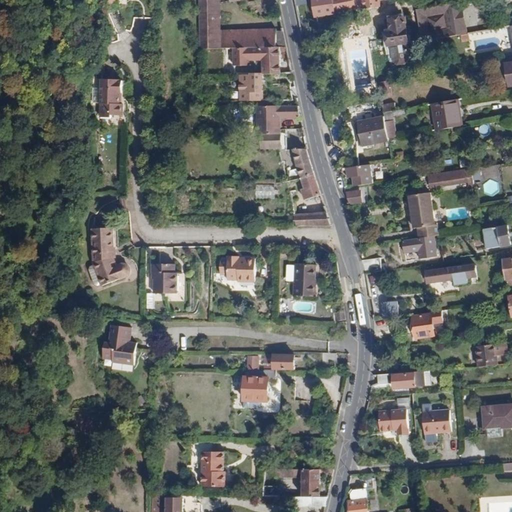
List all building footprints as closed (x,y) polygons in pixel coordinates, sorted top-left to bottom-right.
[(200,0),(201,50),(235,50),(281,51),(286,51),(283,33),(219,31),(218,0),(200,0)] [(311,0),(314,15),(337,12),(334,0),(311,0)] [(334,0),(337,12),(364,7),(363,0),(334,0)] [(416,17),(423,50),(467,40),(461,10),(457,11),(456,9),(416,17)] [(404,26),(386,28),(393,71),(411,68),(404,26)] [(281,51),(235,50),(236,70),(248,71),(248,61),(264,60),(265,77),(281,77),(281,51)] [(243,84),(243,101),(265,101),(265,77),(247,77),(247,84),(243,84)] [(97,92),(97,105),(104,105),(104,119),(116,119),(116,117),(126,117),(126,106),(123,106),(123,94),(126,94),(126,81),(105,81),(105,92),(97,92)] [(379,83),(381,96),(394,94),(392,81),(379,83)] [(382,103),(384,111),(394,110),(398,109),(396,102),(382,103)] [(433,107),(438,132),(463,128),(459,103),(433,107)] [(304,121),(301,108),(262,107),(262,136),(286,136),(286,132),(284,123),(304,121)] [(384,114),(389,136),(399,134),(394,110),(384,111),(384,114)] [(357,119),(362,146),(390,141),(389,136),(384,114),(357,119)] [(304,186),(305,198),(325,197),(311,150),(297,150),(306,186),(304,186)] [(353,175),(355,184),(374,181),(371,162),(347,166),(348,176),(353,175)] [(469,180),(467,168),(444,171),(445,177),(426,180),(427,187),(446,184),(446,186),(452,185),(452,182),(469,180)] [(256,185),(255,198),(274,199),(275,186),(256,185)] [(347,191),(349,203),(365,200),(362,188),(347,191)] [(430,189),(409,193),(413,222),(417,221),(419,231),(439,228),(437,216),(434,217),(430,189)] [(300,213),(302,224),(332,224),(328,212),(300,213)] [(511,241),(510,226),(486,229),(488,249),(511,245),(511,241)] [(133,266),(131,264),(128,264),(125,264),(117,267),(113,259),(114,230),(94,230),(92,264),(104,287),(130,276),(132,275),(134,273),(134,268),(133,266)] [(438,256),(435,235),(403,240),(405,253),(418,250),(420,259),(438,256)] [(227,256),(227,277),(238,277),(238,279),(255,279),(255,256),(227,256)] [(363,265),(365,277),(380,274),(378,262),(363,265)] [(296,263),(294,294),(316,295),(317,284),(313,284),(313,278),(315,278),(316,264),(296,263)] [(155,275),(154,293),(176,293),(177,274),(173,274),(173,266),(152,265),(152,275),(155,275)] [(474,266),(425,274),(427,286),(455,282),(455,286),(468,284),(468,280),(476,278),(474,266)] [(381,305),(383,321),(386,321),(398,320),(396,303),(381,305)] [(435,314),(417,317),(420,338),(440,335),(438,323),(447,321),(446,310),(434,312),(435,314)] [(346,320),(345,311),(336,312),(336,321),(346,320)] [(373,322),(374,333),(387,332),(386,321),(383,321),(373,322)] [(112,359),(112,362),(134,365),(137,342),(127,341),(129,327),(111,324),(109,340),(104,340),(102,358),(112,359)] [(480,344),(482,364),(501,362),(500,354),(511,353),(510,342),(480,344)] [(327,353),(327,363),(342,363),(342,353),(327,353)] [(247,355),(246,372),(257,372),(257,355),(247,355)] [(271,355),(271,368),(295,369),(295,355),(271,355)] [(245,371),(244,402),(267,403),(268,379),(272,379),(273,372),(257,372),(246,372),(245,371)] [(430,371),(377,378),(378,388),(394,386),(395,392),(432,388),(430,371)] [(511,400),(483,404),(485,425),(511,422),(511,400)] [(428,436),(456,434),(454,412),(426,414),(428,436)] [(381,416),(382,435),(396,435),(396,440),(412,438),(410,413),(381,416)] [(203,454),(203,488),(226,489),(226,471),(224,471),(224,453),(215,453),(215,443),(198,443),(198,454),(203,454)] [(302,479),(301,494),(321,495),(322,468),(278,467),(278,479),(302,479)] [(351,505),(352,511),(370,511),(368,491),(352,493),(353,505),(351,505)] [(163,501),(162,511),(184,511),(185,495),(168,494),(168,501),(163,501)] [(328,497),(295,497),(294,506),(326,507),(328,497)]
